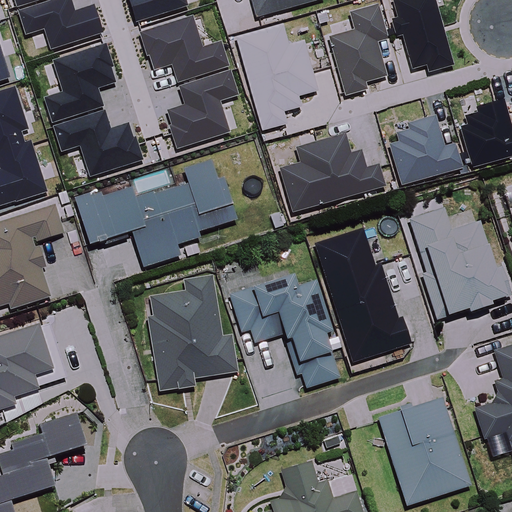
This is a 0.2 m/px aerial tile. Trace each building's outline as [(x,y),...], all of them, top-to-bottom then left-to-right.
[(67,0),(57,0),(20,11),(26,32),(44,26),(51,46),(98,31),(91,8),(72,14),(67,0)] [(131,0),(136,18),(183,4),(181,0),(131,0)] [(247,0),(253,21),(321,3),(320,0),(247,0)] [(432,0),(395,0),(389,1),(395,22),(388,23),(392,41),(400,39),(409,72),(423,68),(425,76),(451,69),(432,0)] [(374,7),(347,15),(352,33),(325,41),(343,100),(365,94),(363,86),(384,80),(374,46),(385,42),(374,7)] [(190,20),(144,35),(154,66),(172,60),(178,80),(225,64),(218,44),(200,50),(190,20)] [(280,28),(232,41),(258,136),(283,129),(280,116),(298,111),(296,100),(315,95),(301,43),(286,48),(280,28)] [(103,47),(54,61),(64,92),(46,98),(53,119),(100,105),(94,86),(113,80),(103,47)] [(0,80),(9,77),(0,48),(0,80)] [(228,72),(181,87),(187,105),(169,111),(179,144),(227,130),(217,99),(235,93),(228,72)] [(13,87),(0,91),(0,151),(22,144),(18,130),(25,128),(13,87)] [(503,98),(475,107),(477,111),(463,115),(466,124),(459,126),(471,168),(511,155),(511,127),(511,128),(503,98)] [(102,112),(54,127),(61,149),(80,143),(89,173),(138,158),(126,124),(108,131),(102,112)] [(398,140),(388,143),(399,184),(461,167),(454,143),(444,146),(435,114),(407,122),(408,128),(396,131),(398,140)] [(345,132),(294,146),(299,161),(278,167),(291,213),(385,187),(378,163),(365,166),(360,149),(350,152),(345,132)] [(22,144),(0,151),(0,204),(44,191),(30,142),(22,144)] [(219,180),(213,160),(182,169),(183,171),(171,175),(169,168),(132,179),(133,183),(76,201),(90,246),(133,233),(143,269),(179,258),(176,247),(199,240),(198,234),(239,221),(225,178),(219,180)] [(64,234),(56,207),(0,225),(0,309),(10,306),(12,311),(50,298),(41,269),(45,268),(37,243),(64,234)] [(465,313),(466,318),(494,310),(493,305),(510,300),(501,268),(495,270),(482,224),(451,233),(445,212),(411,222),(426,274),(422,274),(436,321),(465,313)] [(386,264),(375,228),(315,247),(352,363),(412,344),(403,316),(397,318),(381,266),(386,264)] [(256,344),(283,336),(295,378),(302,376),(307,389),(338,380),(331,354),(341,350),(320,280),(299,286),(296,277),(231,296),(242,335),(252,332),(256,344)] [(153,318),(149,319),(159,393),(195,388),(194,380),(237,374),(233,340),(222,342),(221,336),(213,278),(184,282),(186,292),(150,297),(153,318)] [(0,410),(2,410),(5,421),(44,408),(37,389),(64,380),(46,325),(0,340),(0,410)] [(511,348),(493,354),(501,382),(490,385),(496,403),(476,409),(485,441),(505,435),(511,456),(511,348)] [(470,487),(443,399),(380,418),(406,506),(470,487)] [(5,441),(7,448),(0,450),(0,511),(14,511),(12,506),(56,493),(47,463),(93,449),(80,407),(32,421),(35,432),(5,441)] [(318,485),(312,463),(282,472),(286,487),(282,499),(269,502),(272,511),(270,511),(363,511),(353,475),(318,485)]
